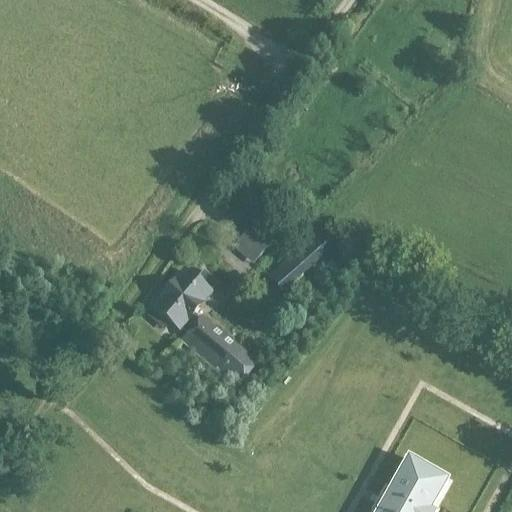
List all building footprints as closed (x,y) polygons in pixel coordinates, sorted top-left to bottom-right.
[(273,243),(254,227),(237,248),(256,264),(273,243)] [(281,295),(338,244),(324,228),(267,279),(281,295)] [(194,284),(182,274),(150,313),(178,335),(209,297),(208,296),(217,285),(203,274),(194,284)] [(181,345),(237,393),(259,368),(202,320),(181,345)] [(431,511),(448,484),(407,461),(389,493),(388,494),(392,496),(383,511),(431,511)]
